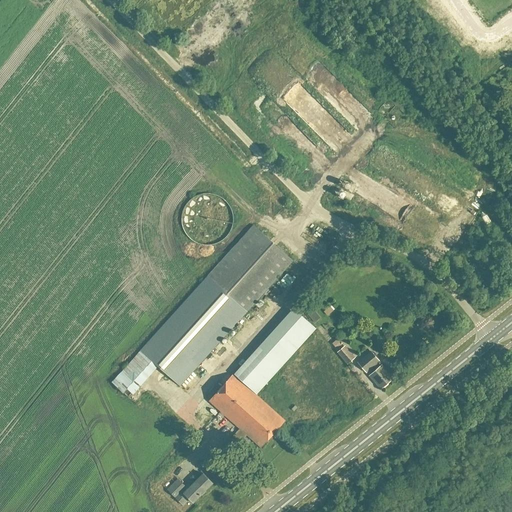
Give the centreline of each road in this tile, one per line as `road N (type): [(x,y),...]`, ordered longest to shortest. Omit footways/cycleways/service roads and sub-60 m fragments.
road 1 (unclassified): [(491,338),(435,273),(341,228),(286,187),(107,0)]
road 2 (primary): [(276,511),(491,338)]
